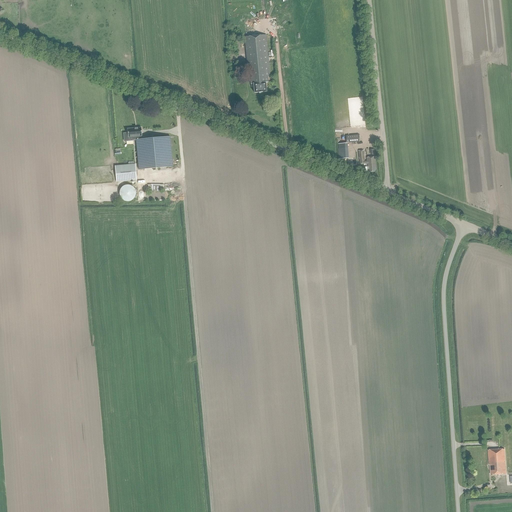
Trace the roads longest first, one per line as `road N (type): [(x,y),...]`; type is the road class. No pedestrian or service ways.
road 1 (unclassified): [(388,193),(0,34)]
road 2 (unclassified): [(457,511),(443,289),(462,223)]
road 3 (unclassified): [(388,193),(369,0)]
